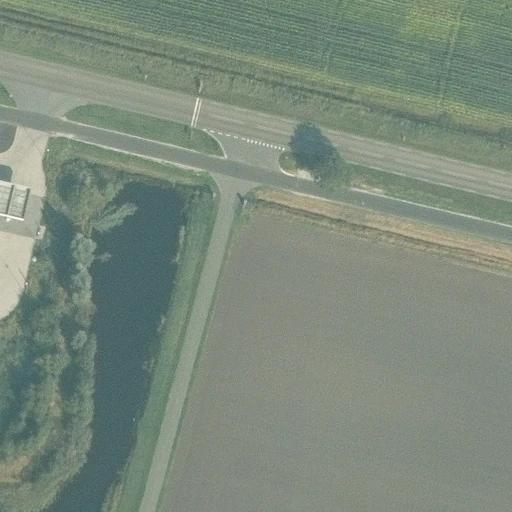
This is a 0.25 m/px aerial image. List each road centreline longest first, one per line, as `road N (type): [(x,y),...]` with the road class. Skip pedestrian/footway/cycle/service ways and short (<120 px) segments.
road 1 (unclassified): [(511,237),(236,171)]
road 2 (secondary): [(511,188),(247,125)]
road 3 (secondary): [(247,125),(0,66)]
